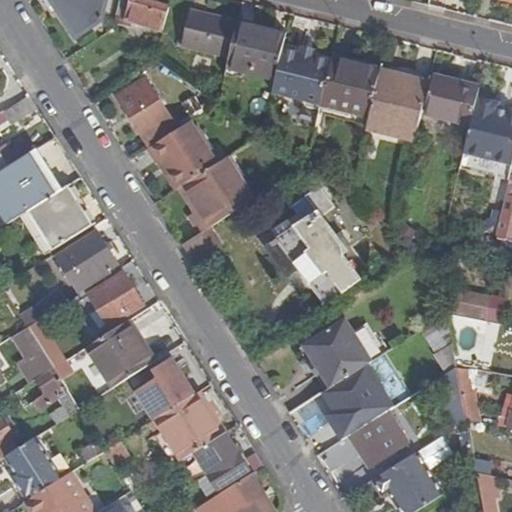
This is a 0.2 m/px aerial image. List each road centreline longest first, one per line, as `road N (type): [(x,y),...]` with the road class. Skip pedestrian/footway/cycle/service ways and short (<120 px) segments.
road 1 (residential): [(321,511),(0,7)]
road 2 (residential): [(304,0),(511,50)]
